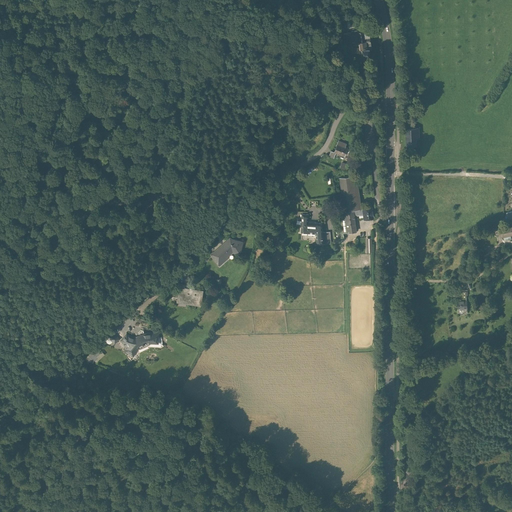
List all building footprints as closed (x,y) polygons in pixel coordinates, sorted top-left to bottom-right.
[(351,33),(344,34),(345,47),(346,46),(351,46),(359,45),(359,49),(360,51),(362,50),(369,50),(369,49),(371,49),(368,31),(357,32),(357,31),(351,32),(351,33)] [(346,46),(347,54),(362,58),(362,50),(360,51),(359,49),(352,48),(351,46),(346,46)] [(419,129),(406,130),(406,147),(416,146),(416,139),(419,139),(419,129)] [(338,140),(334,152),(331,151),(329,157),(333,158),(335,154),(344,157),(347,147),(345,146),(346,143),(338,140)] [(356,176),(339,179),(342,202),(343,211),(348,211),(361,209),(356,176)] [(343,211),(342,202),(336,203),(341,237),(343,237),(343,233),(346,233),(344,213),(343,211)] [(343,211),(344,213),(346,233),(357,231),(354,216),(363,215),(363,219),(374,217),(372,206),(362,208),(362,209),(361,209),(348,211),(343,211)] [(324,243),(323,232),(322,222),(308,222),(309,214),(301,214),(301,232),(315,233),(316,244),(324,243)] [(511,226),(499,230),(500,237),(506,242),(505,243),(508,246),(511,243),(511,237),(510,234),(511,234),(511,226)] [(230,237),(210,254),(211,257),(213,259),(218,265),(220,266),(229,257),(228,255),(232,252),(240,254),(243,241),(231,238),(230,237)] [(205,287),(194,286),(194,285),(193,284),(192,285),(192,286),(187,285),(188,282),(182,281),(179,300),(203,303),(205,287)] [(458,312),(467,312),(467,301),(466,301),(466,292),(459,292),(459,301),(458,301),(458,312)] [(120,340),(113,333),(108,338),(114,345),(120,340)] [(127,334),(121,340),(126,349),(125,353),(133,357),(137,352),(138,350),(140,349),(145,347),(148,346),(151,344),(159,344),(159,333),(152,333),(147,333),(144,334),(141,335),(139,336),(137,337),(134,337),(132,337),(129,336),(127,334)] [(96,350),(85,361),(92,364),(98,359),(96,358),(100,355),(96,350)]
